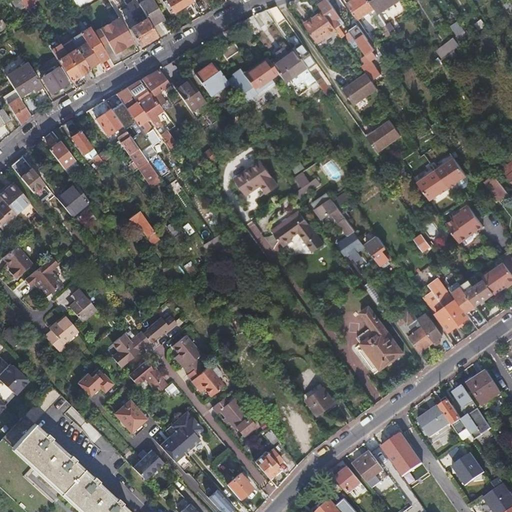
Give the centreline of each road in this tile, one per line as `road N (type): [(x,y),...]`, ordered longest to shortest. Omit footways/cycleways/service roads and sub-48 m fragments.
road 1 (residential): [(511,317),(313,468),(270,511)]
road 2 (residential): [(0,161),(45,122),(257,0)]
road 3 (unknown): [(226,511),(169,451),(127,432),(102,406),(116,383)]
road 4 (residential): [(146,511),(47,424)]
